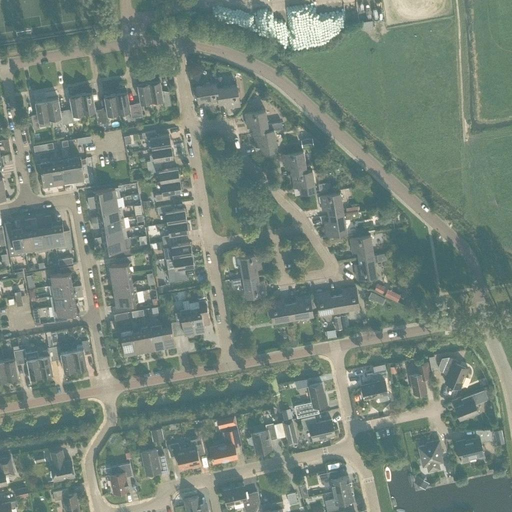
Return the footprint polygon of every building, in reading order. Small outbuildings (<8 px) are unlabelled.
[(157,99),(158,102),(164,101),(164,105),(171,103),(168,91),(162,92),(160,79),(148,81),(152,100),(157,99)] [(137,83),(140,102),(135,103),(137,116),(142,115),(140,102),(152,100),(148,81),(137,83)] [(205,105),(220,103),(218,88),(217,88),(216,82),(196,86),(198,101),(204,100),(205,105)] [(240,105),(237,85),(218,88),(220,103),(225,102),(226,107),(240,105)] [(95,110),(92,91),(81,93),(84,112),(95,110),(97,122),(103,121),(101,109),(95,110)] [(127,91),(115,93),(119,112),(130,110),(131,116),(137,116),(135,103),(129,104),(127,91)] [(69,95),(71,106),(65,107),(68,121),(73,120),(72,114),(84,112),(81,93),(69,95)] [(106,108),(101,109),(103,121),(108,120),(107,114),(119,112),(115,93),(104,95),(106,108)] [(55,117),(56,122),(62,121),(62,122),(68,121),(65,107),(60,108),(58,97),(46,99),(50,118),(55,117)] [(40,126),(38,120),(50,118),(46,99),(35,101),(37,114),(31,115),(33,127),(40,126)] [(252,126),(253,132),(268,130),(282,127),(281,121),(267,124),(265,110),(245,113),(247,127),(252,126)] [(274,129),(268,130),(253,132),(256,146),(261,145),(262,152),(277,149),(274,129)] [(147,137),(148,149),(171,145),(169,133),(156,136),(155,130),(142,132),(143,138),(147,137)] [(77,137),(78,143),(91,141),(90,135),(77,137)] [(312,137),(300,139),(302,146),(313,144),(312,137)] [(0,144),(3,144),(4,150),(10,149),(8,138),(3,139),(0,139),(0,144)] [(48,148),(47,145),(47,142),(33,145),(35,153),(48,151),(48,148)] [(160,159),(173,157),(171,145),(148,149),(152,148),(153,154),(149,155),(150,160),(146,161),(147,166),(161,164),(160,159)] [(285,168),(291,167),(292,174),(306,171),(303,150),(283,154),(285,168)] [(71,161),(74,180),(84,178),(81,160),(80,155),(70,157),(71,161)] [(71,161),(70,161),(70,157),(60,159),(61,163),(64,181),(74,180),(71,161)] [(61,163),(57,164),(57,160),(50,161),(51,165),(54,183),(64,181),(61,163)] [(43,185),(54,183),(51,165),(50,161),(40,163),(43,185)] [(178,167),(162,169),(161,164),(147,166),(148,172),(159,170),(160,182),(180,178),(178,167)] [(315,190),(312,170),(306,171),(292,174),(294,187),(299,186),(300,193),(315,190)] [(181,190),(180,178),(160,182),(162,193),(155,194),(156,200),(169,198),(169,192),(181,190)] [(88,202),(94,201),(98,201),(98,200),(116,197),(120,196),(118,186),(96,190),(97,195),(88,197),(88,202)] [(327,209),(328,215),(343,213),(340,192),(320,195),(322,210),(327,209)] [(118,207),(116,197),(98,200),(98,201),(100,210),(118,207)] [(165,211),(167,223),(186,219),(184,208),(171,210),(171,204),(157,206),(158,212),(165,211)] [(118,207),(100,210),(101,215),(91,217),(92,222),(123,217),(122,206),(118,207)] [(326,236),(347,232),(343,213),(328,215),(329,220),(324,221),(326,236)] [(44,215),(46,227),(42,228),(45,246),(55,244),(52,226),(50,214),(44,215)] [(35,217),(30,218),(35,248),(36,252),(46,250),(45,246),(42,228),(37,229),(35,217)] [(103,226),(103,230),(125,227),(123,217),(92,222),(93,228),(103,226)] [(25,224),(27,230),(22,231),(25,249),(35,248),(30,218),(24,218),(25,224)] [(162,235),(163,241),(176,238),(175,233),(188,231),(186,219),(167,223),(169,234),(162,235)] [(55,244),(56,248),(72,246),(69,229),(63,230),(62,224),(52,226),(55,244)] [(127,237),(127,236),(125,227),(103,230),(104,235),(94,237),(95,243),(102,241),(127,237)] [(26,253),(25,249),(22,231),(12,233),(11,229),(5,230),(10,256),(26,253)] [(357,251),(359,257),(373,255),(370,234),(350,238),(352,252),(357,251)] [(130,245),(129,238),(127,236),(127,237),(102,241),(104,251),(103,251),(103,252),(116,249),(117,255),(130,253),(129,247),(130,245)] [(177,244),(176,238),(163,241),(164,246),(171,245),(173,256),(192,253),(190,242),(177,244)] [(164,248),(162,240),(155,241),(157,249),(164,248)] [(181,267),(194,265),(192,253),(173,256),(175,268),(167,269),(168,275),(182,273),(181,267)] [(239,257),(242,276),(257,274),(256,268),(262,268),(259,253),(239,257)] [(386,253),(373,255),(375,262),(384,260),(384,256),(386,256),(386,253)] [(109,264),(111,275),(129,271),(127,261),(131,260),(130,255),(117,257),(118,263),(109,264)] [(356,278),(377,275),(375,262),(373,255),(359,257),(359,263),(354,264),(356,278)] [(51,274),(52,284),(71,282),(69,271),(74,271),(73,265),(60,267),(60,273),(51,274)] [(113,285),(131,281),(129,271),(111,275),(113,285)] [(257,274),(242,276),(242,277),(231,279),(232,285),(243,283),(246,297),(266,294),(264,279),(258,280),(257,274)] [(113,285),(114,295),(136,291),(135,285),(132,286),(131,281),(113,285)] [(81,284),(71,286),(71,282),(52,284),(54,295),(82,290),(81,284)] [(342,294),(336,295),(339,310),(359,307),(356,286),(341,289),(342,294)] [(384,294),(396,300),(399,294),(387,288),(384,294)] [(82,290),(54,295),(50,295),(52,305),(74,301),(73,297),(83,295),(82,290)] [(15,292),(17,305),(23,304),(20,291),(15,292)] [(138,301),(136,291),(114,295),(116,305),(112,306),(113,311),(136,307),(135,302),(138,301)] [(319,313),(339,310),(336,295),(331,296),(330,291),(315,293),(319,313)] [(371,291),(368,296),(375,300),(378,294),(371,291)] [(295,297),(296,302),(290,303),(293,318),(313,315),(309,294),(295,297)] [(269,301),(273,321),(293,318),(290,303),(284,304),(284,298),(269,301)] [(205,329),(204,323),(209,322),(205,299),(199,301),(200,307),(190,309),(195,331),(205,329)] [(67,313),(76,312),(74,301),(52,305),(55,321),(68,319),(67,313)] [(249,306),(243,314),(248,318),(255,311),(249,306)] [(174,312),(176,321),(178,334),(195,331),(190,309),(190,307),(179,309),(180,311),(174,312)] [(114,314),(115,319),(128,317),(127,311),(114,314)] [(349,327),(347,314),(341,315),(343,328),(349,327)] [(342,328),(340,315),(333,316),(336,329),(342,328)] [(173,335),(178,334),(176,321),(171,322),(171,325),(161,327),(165,346),(175,344),(173,335)] [(165,346),(161,327),(160,324),(150,326),(151,329),(155,348),(165,346)] [(294,325),(286,326),(289,341),(296,339),(294,325)] [(151,329),(148,330),(147,326),(140,327),(141,331),(145,350),(155,348),(151,329)] [(134,351),(131,333),(130,329),(120,331),(121,335),(124,353),(134,351)] [(145,350),(141,331),(131,333),(134,351),(145,350)] [(77,349),(72,350),(75,369),(87,366),(84,354),(90,352),(88,339),(82,340),(83,344),(76,345),(77,349)] [(64,371),(75,369),(72,350),(60,352),(59,344),(53,346),(56,359),(61,358),(64,371)] [(51,360),(56,359),(53,346),(48,347),(48,349),(42,350),(43,355),(38,356),(42,375),(53,373),(51,360)] [(27,361),(30,377),(42,375),(38,356),(27,358),(25,348),(19,349),(22,362),(27,361)] [(16,363),(22,362),(19,349),(14,350),(15,357),(4,360),(7,378),(19,376),(16,363)] [(445,382),(460,388),(468,368),(465,366),(464,367),(456,364),(458,360),(449,356),(443,370),(449,372),(445,382)] [(426,391),(424,377),(430,376),(427,361),(416,363),(418,372),(410,374),(413,393),(426,391)] [(387,393),(388,393),(384,376),(387,375),(386,369),(371,372),(373,378),(369,379),(370,383),(361,385),(364,398),(379,395),(380,400),(388,398),(387,393)] [(294,405),(296,417),(319,412),(317,405),(328,403),(326,394),(325,395),(322,382),(308,385),(312,401),(294,405)] [(478,412),(475,404),(488,398),(484,389),(463,397),(465,403),(455,407),(460,419),(478,412)] [(290,407),(282,409),(284,419),(292,417),(290,407)] [(234,414),(222,416),(224,426),(236,423),(234,414)] [(320,439),(320,437),(335,434),(331,419),(316,422),(315,415),(301,418),(303,430),(310,428),(313,441),(320,439)] [(266,429),(252,432),(253,436),(251,436),(250,437),(248,439),(249,442),(251,443),(253,443),(254,443),(256,452),(271,448),(269,439),(277,438),(273,422),(265,424),(266,429)] [(295,436),(292,422),(284,424),(287,438),(295,436)] [(237,456),(234,444),(240,443),(237,428),(226,431),(227,436),(225,439),(227,444),(220,446),(218,445),(210,447),(213,461),(237,456)] [(491,439),(491,440),(492,440),(491,428),(475,429),(476,437),(471,438),(472,440),(465,442),(465,439),(457,441),(459,449),(458,450),(458,451),(461,462),(468,460),(468,458),(483,455),(481,446),(482,445),(481,442),(491,439)] [(501,429),(493,431),(497,444),(504,442),(501,429)] [(151,432),(153,439),(163,437),(161,430),(151,432)] [(190,439),(192,446),(186,448),(190,466),(200,464),(198,454),(204,453),(201,436),(190,439)] [(427,471),(440,468),(439,462),(442,461),(440,453),(442,452),(439,439),(426,442),(426,444),(418,446),(423,465),(426,465),(427,471)] [(180,468),(190,466),(186,448),(179,449),(178,441),(168,444),(171,455),(177,454),(180,468)] [(160,470),(160,473),(168,471),(164,454),(157,455),(156,448),(141,451),(146,473),(160,470)] [(50,463),(54,480),(74,476),(71,459),(65,460),(62,449),(50,451),(53,463),(50,463)] [(45,460),(44,452),(33,454),(35,462),(45,460)] [(0,484),(8,483),(6,475),(14,473),(11,456),(0,458),(0,484)] [(129,489),(126,475),(132,474),(130,462),(110,466),(112,473),(110,474),(114,492),(129,489)] [(331,483),(333,491),(350,487),(348,475),(335,477),(334,470),(319,473),(321,481),(323,480),(324,485),(331,483)] [(224,490),(227,504),(243,501),(245,511),(251,511),(253,511),(259,499),(257,491),(246,494),(244,485),(224,490)] [(14,490),(16,497),(28,495),(26,487),(14,490)] [(341,502),(353,499),(350,487),(333,491),(334,497),(325,499),(327,510),(342,507),(341,502)] [(63,498),(66,511),(77,511),(80,511),(76,493),(69,494),(67,488),(53,491),(55,499),(63,498)] [(287,493),(289,502),(296,500),(294,491),(287,493)] [(186,511),(208,511),(206,501),(199,503),(198,495),(184,498),(186,511)] [(0,511),(12,511),(11,506),(18,505),(17,500),(0,503),(0,511)] [(283,511),(282,507),(284,507),(282,500),(271,503),(270,509),(262,511),(283,511)]
